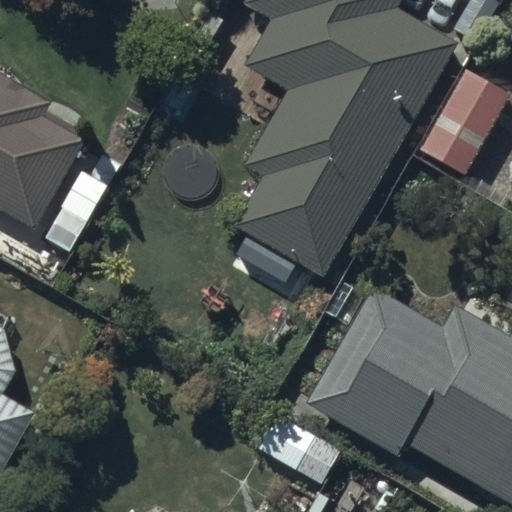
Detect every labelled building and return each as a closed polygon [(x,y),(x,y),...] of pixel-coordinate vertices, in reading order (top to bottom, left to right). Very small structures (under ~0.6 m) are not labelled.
[(407,2),(403,0),(255,0),(246,17),(273,32),(246,79),(287,101),(243,180),(263,191),(235,241),(325,291),(457,54),(396,21),(407,2)] [(510,107),(464,82),(419,163),(464,189),(510,107)] [(0,224),(34,243),(86,153),(46,131),(53,118),(0,88),(0,224)] [(90,184),(84,180),(45,248),(69,262),(120,174),(102,164),(90,184)] [(401,470),(407,460),(498,511),(511,511),(511,353),(453,321),(441,343),(371,303),(307,417),(401,470)] [(0,338),(0,489),(39,426),(2,404),(15,382),(4,341),(0,338)] [(277,424),(258,459),(322,493),(341,458),(277,424)]
